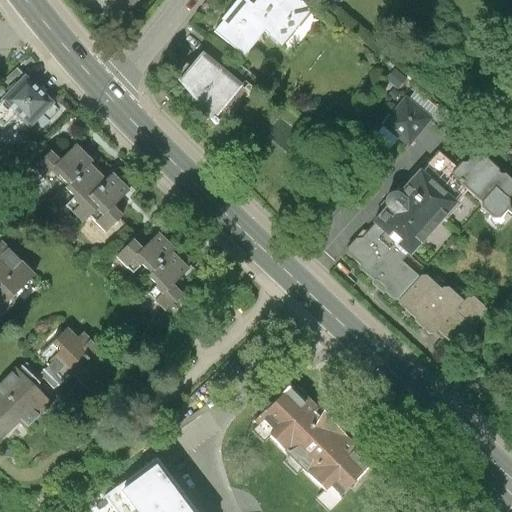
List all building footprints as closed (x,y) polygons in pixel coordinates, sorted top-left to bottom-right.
[(110,0),(126,12),(136,0),(110,0)] [(320,7),(311,0),(265,0),(262,3),(258,0),(244,0),(222,27),(253,52),(273,28),(291,43),(320,7)] [(250,83),(210,52),(187,79),(219,119),(250,83)] [(25,78),(16,69),(0,84),(0,102),(1,103),(25,78)] [(52,104),(25,78),(1,103),(0,103),(0,127),(2,129),(16,115),(29,128),(52,104)] [(426,81),(414,95),(431,108),(442,94),(426,81)] [(431,108),(414,95),(392,123),(418,144),(441,116),(431,108)] [(62,174),(72,184),(89,167),(92,163),(76,147),(59,164),(49,154),(34,170),(50,186),(62,174)] [(462,202),(477,187),(460,172),(467,165),(449,148),(428,171),(462,202)] [(472,161),(467,165),(460,172),(477,187),(490,199),(491,207),(501,216),(508,216),(511,211),(511,172),(509,173),(507,171),(507,168),(489,152),(483,152),(476,161),(472,161)] [(105,183),(89,167),(72,184),(65,191),(81,206),(105,183)] [(462,202),(428,171),(412,189),(394,209),(382,223),(415,252),(417,254),(463,203),(462,202)] [(112,177),(105,183),(81,206),(72,214),(83,225),(95,213),(102,220),(96,226),(105,235),(121,220),(111,210),(128,193),(112,177)] [(409,259),(415,252),(382,223),(371,235),(366,235),(357,245),(357,250),(367,258),(371,262),(371,267),(382,277),(386,277),(394,284),(394,290),(400,295),(405,300),(427,275),(409,259)] [(140,260),(156,277),(184,249),(168,232),(150,249),(141,240),(125,255),(134,266),(140,260)] [(0,314),(1,316),(42,276),(8,242),(0,249),(0,314)] [(200,265),(184,249),(156,277),(171,293),(163,300),(172,309),(188,294),(179,284),(200,265)] [(431,271),(427,275),(405,300),(415,309),(424,317),(424,320),(438,332),(443,332),(445,329),(450,334),(466,348),(483,329),(483,325),(495,312),(494,308),(482,297),(476,296),(473,301),(456,286),(452,286),(450,288),(431,271)] [(80,323),(50,350),(88,392),(118,365),(80,323)] [(0,389),(0,426),(10,436),(30,418),(37,426),(63,401),(29,366),(2,391),(0,389)] [(326,405),(302,381),(264,418),(345,497),(382,460),(359,437),(354,442),(321,409),(326,405)] [(193,511),(157,463),(106,499),(115,511),(193,511)]
